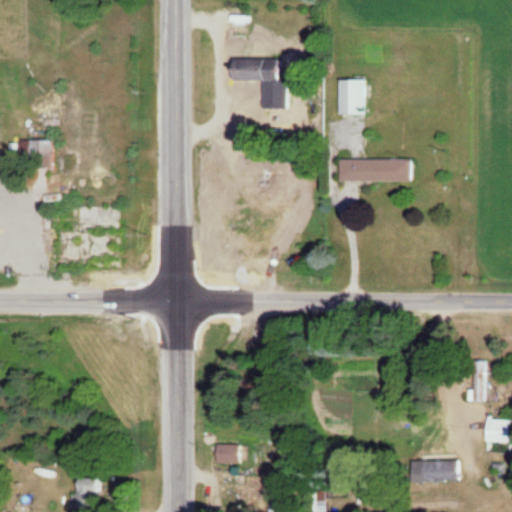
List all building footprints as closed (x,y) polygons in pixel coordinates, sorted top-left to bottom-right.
[(285,70),(278,70),(278,59),(231,59),(231,81),(262,81),(262,109),(286,108),(285,70)] [(363,115),(363,79),(337,79),(337,115),(363,115)] [(28,168),(51,168),(51,140),(28,140),(28,168)] [(338,183),(410,182),(410,159),(338,159),(338,183)] [(487,360),(474,360),(474,396),(471,396),(471,401),(487,401),(487,360)] [(511,442),(511,418),(487,418),(487,442),(511,442)] [(239,463),(239,444),(213,444),(213,463),(239,463)] [(410,461),(410,482),(459,482),(459,461),(410,461)] [(312,511),(325,511),(325,491),(312,491),(312,511)]
